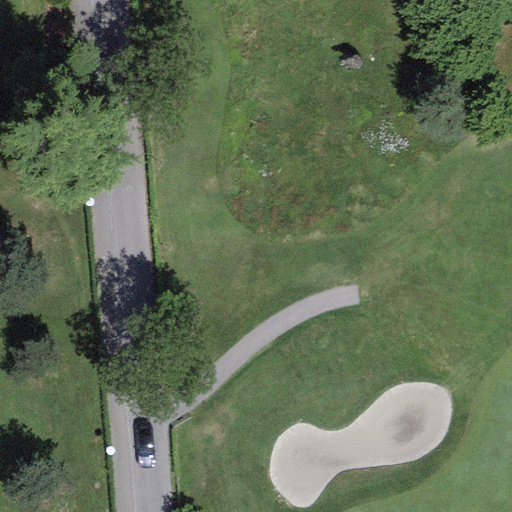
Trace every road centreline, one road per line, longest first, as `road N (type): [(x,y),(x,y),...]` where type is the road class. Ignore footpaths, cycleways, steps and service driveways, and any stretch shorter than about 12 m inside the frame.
road 1 (residential): [(146,511),(101,0)]
road 2 (track): [(355,295),(310,305),(263,332),(195,392),(137,421)]
